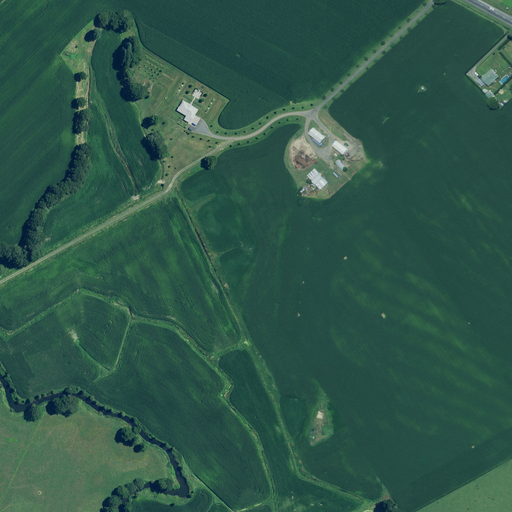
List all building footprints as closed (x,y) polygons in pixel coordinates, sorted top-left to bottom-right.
[(499,77),(492,69),(481,80),(485,85),(487,83),(490,86),(499,77)] [(494,95),(490,91),(486,95),(490,99),(494,95)] [(327,138),(315,128),(310,134),(315,138),(314,140),(321,147),(323,145),(321,144),(327,138)] [(349,150),(338,141),(334,147),(345,155),(349,150)] [(347,168),(339,160),(336,163),(344,171),(347,168)] [(329,183),(315,169),(308,176),(321,190),(329,183)]
